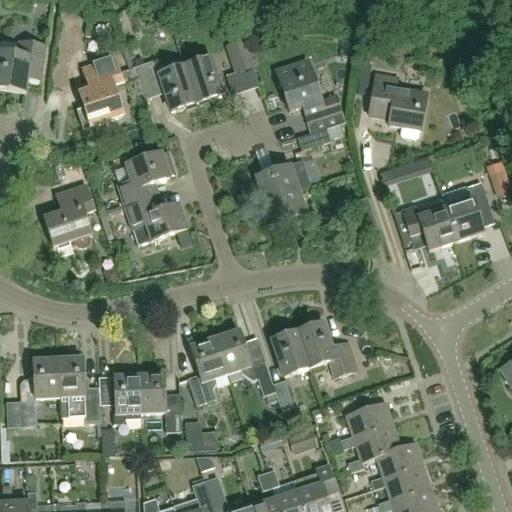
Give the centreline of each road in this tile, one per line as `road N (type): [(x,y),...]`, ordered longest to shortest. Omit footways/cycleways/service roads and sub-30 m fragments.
road 1 (tertiary): [(234,285),(76,315),(0,289)]
road 2 (tertiary): [(441,333),(389,294),(341,277),(234,285)]
road 3 (tertiary): [(502,511),(441,333)]
road 4 (residential): [(234,285),(192,153),(197,141),(222,134)]
